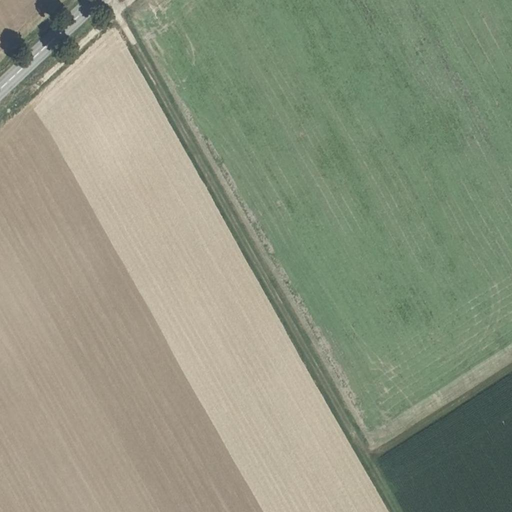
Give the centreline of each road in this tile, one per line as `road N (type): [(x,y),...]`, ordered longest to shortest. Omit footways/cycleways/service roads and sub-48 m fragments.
road 1 (track): [(109,0),(372,460)]
road 2 (track): [(511,370),(372,460),(401,511)]
road 3 (secondary): [(0,86),(93,0)]
